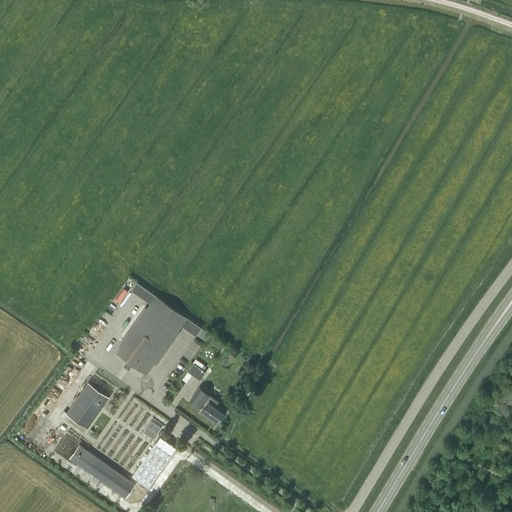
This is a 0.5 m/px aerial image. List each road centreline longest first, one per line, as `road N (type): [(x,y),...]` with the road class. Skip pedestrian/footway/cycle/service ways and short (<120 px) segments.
road 1 (unclassified): [(354,511),(511,265)]
road 2 (primary): [(379,511),(511,298)]
